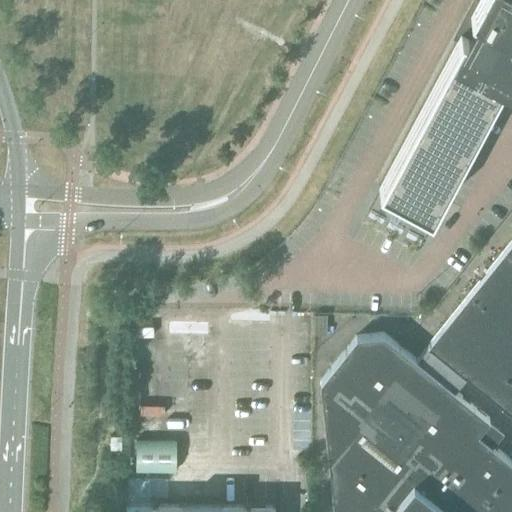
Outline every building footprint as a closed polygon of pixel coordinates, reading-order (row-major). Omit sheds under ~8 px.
[(442,190),(505,72),(511,75),(511,0),(476,0),(469,13),(476,17),(475,20),(474,19),(472,19),(471,19),(470,20),(469,20),(468,21),(467,22),(466,23),(466,24),(466,25),(466,26),(466,28),(466,29),(467,30),(469,31),(467,34),(460,31),(378,184),(430,212),(442,190)] [(475,20),(476,17),(469,13),(466,11),(456,29),(460,31),(467,34),(469,31),(467,30),(466,29),(466,28),(466,26),(466,25),(466,24),(466,23),(467,22),(468,21),(469,20),(470,20),(471,19),(472,19),(474,19),(475,20)] [(511,237),(503,249),(511,255),(511,237)] [(511,255),(503,249),(449,316),(427,343),(427,344),(416,358),(454,389),(459,382),(465,374),(511,411),(511,255)] [(327,312),(315,312),(314,331),(326,331),(327,312)] [(484,438),(476,432),(488,418),(488,417),(454,389),(416,358),(383,331),(355,334),(319,380),(333,511),(511,511),(511,460),(495,447),(491,443),(484,438)] [(482,425),(476,432),(484,438),(491,443),(502,429),(488,418),(482,425)] [(120,447),(120,435),(119,434),(110,434),(109,434),(109,435),(109,446),(109,447),(110,447),(119,447),(120,447)] [(274,511),(274,506),(274,505),(273,505),(273,504),(222,504),(221,504),(220,504),(220,505),(220,506),(181,505),(180,504),(179,504),(179,503),(128,503),(127,504),(126,505),(126,511),(274,511)]
